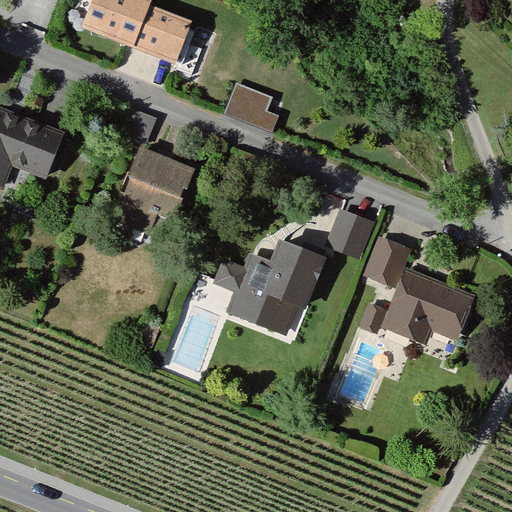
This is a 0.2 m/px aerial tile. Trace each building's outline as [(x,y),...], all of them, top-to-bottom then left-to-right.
[(94,0),(84,28),(180,63),(196,21),(153,5),(154,0),(94,0)] [(280,113),(268,109),(273,93),(240,80),(229,110),(275,127),(280,113)] [(67,132),(0,106),(0,187),(6,190),(14,168),(49,181),(67,132)] [(153,133),(154,110),(132,109),(131,132),(153,133)] [(198,170),(141,146),(112,218),(150,234),(159,213),(177,221),(198,170)] [(376,223),(344,209),(328,246),(360,260),(376,223)] [(331,256),(283,237),(273,261),(250,252),(244,267),(226,260),(217,283),(236,291),(228,312),(286,336),(298,307),(308,311),(331,256)] [(364,276),(397,289),(412,249),(380,237),(364,276)] [(477,297),(406,267),(397,289),(381,325),(427,344),(433,329),(459,339),(477,297)]
